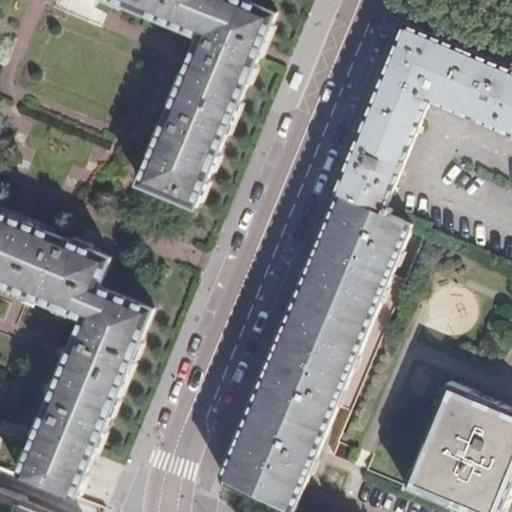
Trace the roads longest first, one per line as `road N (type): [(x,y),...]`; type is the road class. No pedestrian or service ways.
road 1 (tertiary): [(168,506),(181,442),(365,0)]
road 2 (residential): [(511,51),(385,0)]
